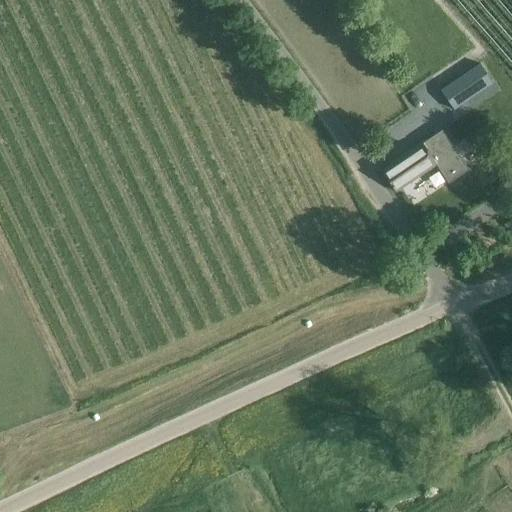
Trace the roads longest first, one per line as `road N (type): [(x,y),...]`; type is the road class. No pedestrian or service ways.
road 1 (unclassified): [(2,511),(450,305)]
road 2 (unclassified): [(450,305),(394,206),(243,0)]
road 3 (track): [(450,305),(511,412)]
